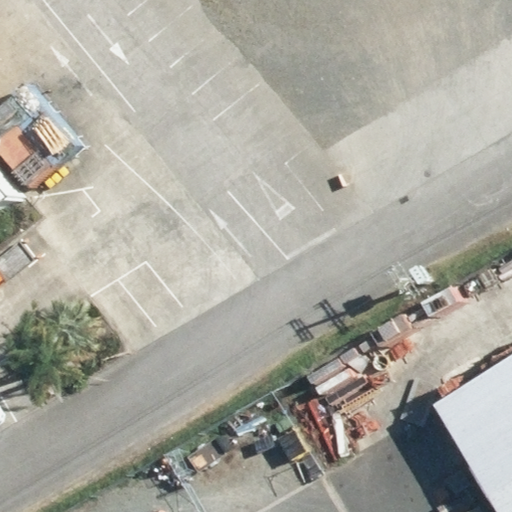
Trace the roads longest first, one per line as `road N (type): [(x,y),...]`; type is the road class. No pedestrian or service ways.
road 1 (unknown): [(260,271),(53,0)]
road 2 (unknown): [(199,189),(0,312)]
